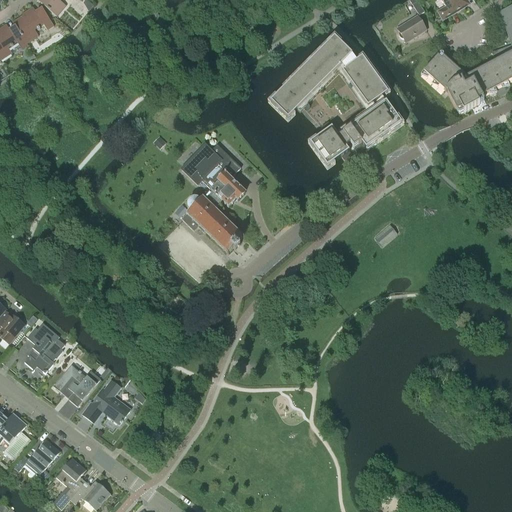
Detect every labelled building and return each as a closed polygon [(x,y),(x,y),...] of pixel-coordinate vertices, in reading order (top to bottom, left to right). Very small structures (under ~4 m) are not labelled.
[(36,0),(36,1),(56,18),(65,7),(59,3),(61,0),(36,0)] [(440,0),(442,2),(441,3),(442,5),(443,4),(445,8),(437,13),(442,22),(469,6),(465,0),(440,0)] [(424,13),(417,3),(412,6),(419,17),(424,13)] [(445,93),(445,92),(448,95),(448,96),(457,113),(462,111),(464,114),(480,105),(478,102),(483,99),(482,97),(511,82),(511,6),(499,14),(511,47),(491,54),(495,62),(465,78),(443,58),(441,60),(437,57),(423,73),(445,93)] [(14,28),(26,46),(37,38),(34,32),(43,26),(47,32),(53,28),(41,10),(35,14),(32,9),(21,16),(22,17),(11,24),(13,28),(14,28)] [(426,32),(417,18),(397,30),(399,34),(399,36),(399,38),(401,40),(403,41),(403,40),(406,44),(426,32)] [(14,28),(13,28),(8,31),(5,26),(0,29),(0,62),(11,55),(7,50),(16,44),(20,50),(26,46),(14,28)] [(342,44),(334,37),(270,103),(287,120),(287,121),(299,110),(337,74),(365,113),(338,133),(333,126),(321,134),(307,145),(327,173),(343,162),(353,155),(348,147),(350,145),(353,150),(360,145),(365,151),(401,126),(389,109),(392,106),(386,97),(388,96),(362,60),(359,62),(352,52),(346,45),(343,43),(342,44)] [(159,138),(153,144),(158,150),(164,144),(159,138)] [(201,183),(211,192),(223,204),(228,209),(236,201),(237,202),(244,194),(230,180),(240,170),(216,147),(210,153),(204,148),(181,172),(197,187),(201,183)] [(223,204),(211,192),(204,199),(203,198),(200,201),(198,200),(196,199),(194,198),(193,198),(192,199),(190,200),(189,201),(187,202),(187,204),(187,206),(187,208),(187,210),(188,212),(189,213),(182,219),(195,232),(197,229),(203,235),(204,234),(226,256),(232,250),(234,252),(240,246),(238,244),(244,238),(216,211),(223,204)] [(185,215),(179,209),(174,215),(180,220),(185,215)] [(379,249),(396,235),(388,226),(371,240),(379,249)] [(6,312),(0,319),(0,339),(9,347),(25,328),(12,317),(10,319),(5,315),(6,313),(6,312)] [(61,352),(65,348),(58,342),(59,340),(43,327),(37,333),(35,331),(27,341),(36,348),(27,358),(29,360),(24,365),(33,373),(37,369),(45,376),(54,366),(52,364),(55,361),(56,362),(63,354),(61,352)] [(77,410),(100,382),(91,374),(86,380),(71,368),(53,389),(77,410)] [(119,428),(131,413),(114,400),(121,390),(111,383),(104,392),(103,392),(91,407),(92,408),(85,416),(95,424),(102,415),(119,428)] [(138,394),(134,400),(142,406),(146,401),(138,394)] [(0,446),(4,442),(10,447),(3,455),(12,462),(29,442),(21,434),(26,428),(12,416),(7,422),(0,415),(0,446)] [(13,468),(19,473),(25,466),(39,478),(59,455),(45,443),(29,461),(23,456),(13,468)] [(61,511),(70,502),(85,484),(80,480),(84,474),(71,462),(56,479),(67,488),(52,505),(60,511),(61,511)] [(85,484),(70,502),(75,507),(81,500),(94,511),(99,506),(100,507),(104,502),(103,501),(108,495),(95,483),(90,488),(85,484)]
